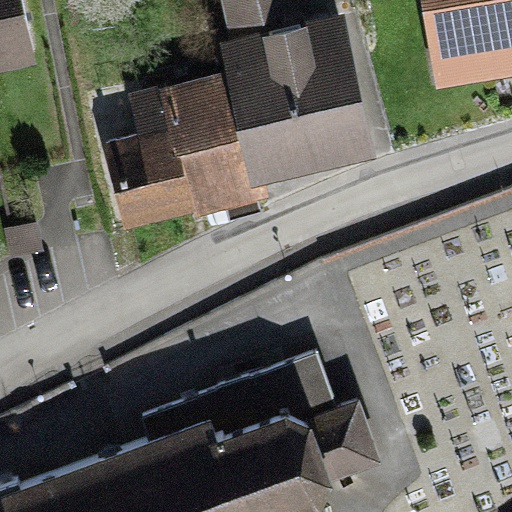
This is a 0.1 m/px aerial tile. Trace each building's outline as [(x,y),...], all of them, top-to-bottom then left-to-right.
[(7,0),(0,0),(0,69),(21,65),(7,0)] [(226,0),(236,38),(270,30),(262,0),(226,0)] [(511,0),(412,0),(426,86),(511,72),(511,0)] [(101,150),(124,225),(365,152),(326,20),(209,56),(213,70),(139,92),(152,135),(101,150)] [(0,511),(304,511),(317,507),(309,478),(362,458),(339,394),(284,416),(208,445),(199,425),(0,506),(0,511)]
